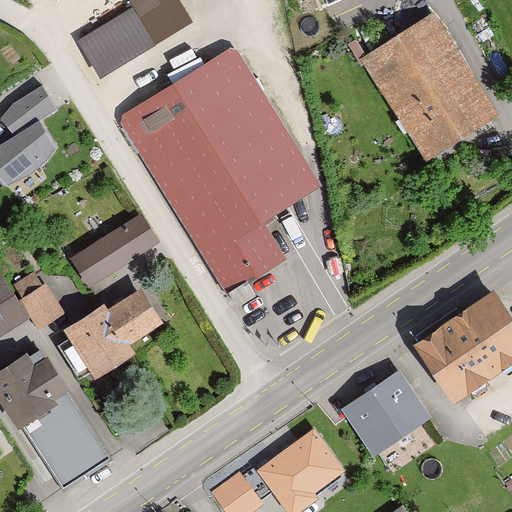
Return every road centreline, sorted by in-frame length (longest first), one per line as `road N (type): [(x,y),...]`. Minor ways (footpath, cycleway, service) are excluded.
road 1 (residential): [(44,31),(273,399)]
road 2 (secondary): [(273,399),(511,236)]
